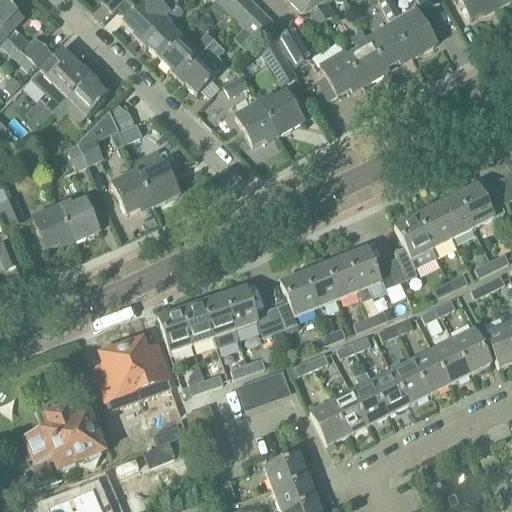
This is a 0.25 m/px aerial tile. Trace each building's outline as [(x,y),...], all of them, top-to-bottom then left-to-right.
[(110,16),(125,0),(104,0),(99,5),(110,16)] [(145,0),(120,25),(139,43),(160,21),(164,17),(158,11),(161,8),(152,0),(145,0)] [(169,0),(161,8),(158,11),(164,17),(165,18),(176,7),(169,0)] [(224,0),(218,7),(225,13),(227,15),(241,0),(224,0)] [(235,23),(252,7),(245,0),(241,0),(227,15),(235,23)] [(323,4),(319,0),(291,0),(289,3),(303,16),(323,4)] [(414,0),(424,16),(438,8),(433,0),(414,0)] [(495,14),(496,13),(488,0),(455,0),(469,24),(493,10),(495,14)] [(511,0),(488,0),(496,13),(511,3),(511,0)] [(0,3),(0,35),(20,55),(26,49),(11,35),(22,24),(1,3),(0,3)] [(218,21),(225,13),(218,7),(215,4),(208,12),(218,21)] [(183,14),(176,7),(165,18),(172,25),(183,14)] [(244,32),(260,15),(252,7),(235,23),(244,32)] [(327,7),(317,13),(324,24),(333,18),(327,7)] [(393,30),(391,31),(409,61),(411,64),(436,50),(414,12),(390,26),(393,30)] [(315,29),(324,24),(317,13),(308,18),(315,29)] [(253,40),(269,23),(260,15),(244,32),(253,40)] [(157,62),(179,40),(160,21),(139,43),(157,62)] [(278,32),(269,23),(253,40),(262,49),(278,32)] [(391,31),(368,44),(386,74),(409,61),(391,31)] [(295,72),(311,63),(294,33),(278,42),(295,72)] [(0,48),(27,75),(34,69),(24,59),(20,55),(0,35),(0,48)] [(344,58),(343,58),(361,89),(363,92),(388,78),(386,74),(368,44),(367,45),(362,35),(349,42),(357,55),(346,61),(344,58)] [(191,52),(179,40),(157,62),(176,80),(213,43),(206,37),(191,52)] [(296,82),(271,39),(257,54),(280,91),(296,82)] [(213,43),(176,80),(196,99),(217,77),(216,76),(222,70),(214,56),(220,50),(213,44),(213,43)] [(31,51),(24,59),(34,69),(37,72),(50,58),(37,45),(31,51)] [(45,109),(52,116),(88,79),(70,61),(69,62),(60,53),(31,83),(51,103),(45,109)] [(337,103),(361,89),(343,58),(320,72),(329,88),(322,92),(330,105),(337,101),(337,103)] [(108,98),(88,79),(52,116),(59,123),(74,108),(86,120),(108,98)] [(230,102),(248,91),(241,80),(223,91),(230,102)] [(21,88),(14,82),(4,92),(11,99),(21,88)] [(282,97),(259,111),(273,138),(275,142),(300,127),(282,97)] [(273,138),(259,111),(256,107),(235,121),(253,151),(273,138)] [(77,147),(78,148),(87,169),(102,163),(95,147),(97,143),(118,134),(110,115),(77,147)] [(0,127),(0,144),(2,145),(10,137),(0,127)] [(124,147),(140,140),(135,129),(119,136),(124,147)] [(87,169),(78,148),(66,153),(76,174),(87,169)] [(137,175),(153,210),(179,198),(164,167),(139,178),(138,174),(137,175)] [(153,211),(153,210),(137,175),(112,187),(126,218),(151,207),(153,211)] [(500,182),(510,204),(511,202),(511,178),(511,177),(500,182)] [(489,188),(500,209),(510,204),(500,182),(489,188)] [(475,188),(454,199),(471,232),(493,222),(478,193),(475,188)] [(489,188),(478,193),(493,222),(504,216),(500,209),(489,188)] [(454,199),(433,209),(451,243),(471,232),(454,199)] [(0,207),(0,211),(3,218),(9,233),(25,226),(14,201),(0,207)] [(58,210),(57,210),(71,243),(72,246),(99,235),(85,203),(60,214),(58,210)] [(413,220),(430,253),(451,243),(433,209),(413,220)] [(46,254),(71,243),(57,210),(32,221),(46,254)] [(404,251),(407,257),(410,264),(414,273),(435,263),(430,253),(413,220),(393,230),(404,251)] [(0,246),(0,260),(5,273),(18,267),(8,243),(0,246)] [(396,262),(405,284),(416,280),(414,273),(410,264),(407,257),(404,251),(393,255),(396,262)] [(379,287),(373,271),(365,252),(343,261),(357,296),(362,306),(371,302),(367,292),(379,287)] [(488,266),(493,275),(508,268),(503,259),(488,266)] [(343,261),(322,269),(337,304),(357,296),(343,261)] [(384,266),(394,289),(405,284),(396,262),(384,266)] [(384,266),(373,271),(379,287),(382,293),(394,289),(384,266)] [(477,283),(493,275),(488,266),(473,274),(477,283)] [(322,269),(301,278),(315,313),(337,304),(322,269)] [(315,313),(301,278),(279,286),(287,306),(293,321),(315,313)] [(447,286),(451,295),(466,288),(462,279),(447,286)] [(485,287),(489,296),(504,289),(499,280),(485,287)] [(436,303),(451,295),(447,286),(432,294),(436,303)] [(474,303),(489,296),(485,287),(470,294),(474,303)] [(244,291),(222,299),(233,334),(256,327),(254,320),(244,291)] [(222,299),(200,306),(212,342),(233,334),(222,299)] [(450,305),(435,312),(439,321),(454,314),(450,305)] [(200,306),(179,313),(191,349),(212,342),(200,306)] [(287,306),(276,311),(280,322),(285,333),(296,328),(293,321),(287,306)] [(276,311),(265,315),(274,337),(285,333),(280,322),(276,311)] [(424,328),(439,321),(435,312),(420,319),(424,328)] [(168,356),(191,349),(179,313),(156,321),(168,356)] [(265,315),(254,320),(256,327),(262,342),(274,337),(265,315)] [(368,321),(372,331),(386,325),(382,316),(368,321)] [(356,337),(372,331),(368,321),(352,328),(356,337)] [(393,329),(397,339),(412,332),(408,323),(393,329)] [(381,345),(397,339),(393,329),(377,336),(381,345)] [(511,366),(511,343),(506,329),(484,338),(498,373),(511,366)] [(341,333),(325,339),(329,349),(344,342),(341,333)] [(473,334),(452,345),(469,378),(490,368),(473,334)] [(329,349),(325,339),(310,345),(314,355),(329,349)] [(351,347),(354,356),(370,350),(366,341),(351,347)] [(124,351),(120,352),(135,393),(139,405),(170,394),(155,353),(144,357),(140,345),(134,347),(129,346),(128,346),(128,347),(124,351)] [(452,345),(431,355),(448,389),(469,378),(452,345)] [(339,362),(354,356),(351,347),(335,353),(339,362)] [(105,371),(93,375),(108,416),(139,405),(135,393),(120,352),(101,359),(105,371)] [(431,355),(411,365),(428,399),(448,389),(431,355)] [(323,358),(308,365),(313,374),(327,367),(323,358)] [(261,363),(245,368),(248,378),(264,373),(261,363)] [(297,380),(313,374),(308,365),(293,371),(297,380)] [(411,365),(391,375),(408,409),(428,399),(411,365)] [(245,368),(229,374),(233,384),(248,378),(245,368)] [(391,375),(370,386),(387,419),(408,409),(391,375)] [(219,379),(203,385),(206,394),(222,389),(219,379)] [(203,385),(187,390),(190,398),(191,400),(206,394),(203,385)] [(370,386),(350,396),(367,430),(387,419),(370,386)] [(187,390),(181,392),(184,402),(191,400),(190,398),(187,390)] [(350,396),(329,406),(346,440),(367,430),(350,396)] [(346,440),(329,406),(309,417),(325,450),(346,440)] [(31,439),(25,441),(31,456),(35,465),(51,458),(57,473),(75,465),(99,456),(101,455),(92,433),(94,429),(91,421),(88,420),(85,417),(69,423),(64,413),(46,420),(50,431),(31,439)] [(152,439),(154,447),(156,451),(172,445),(170,440),(168,433),(152,439)] [(168,448),(142,458),(149,473),(150,473),(173,463),(174,463),(168,448)] [(188,448),(175,453),(182,470),(195,465),(188,448)] [(271,494),(306,480),(298,458),(263,472),(271,494)] [(277,511),(286,511),(314,502),(306,480),(271,494),(277,511)] [(82,501),(55,511),(111,511),(99,484),(99,483),(78,491),(79,493),(82,500),(82,501)] [(234,500),(228,485),(219,488),(225,504),(234,500)] [(318,511),(314,502),(286,511),(318,511)]
